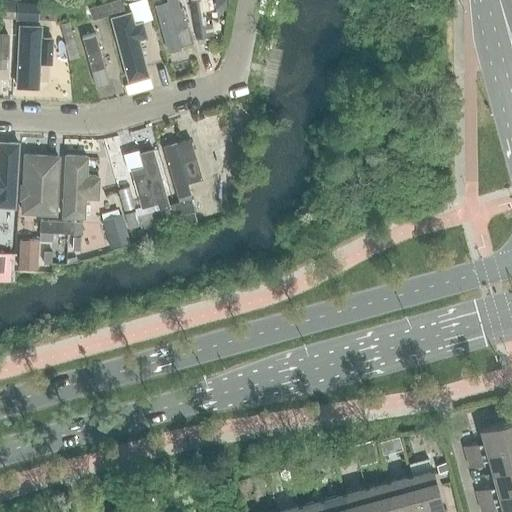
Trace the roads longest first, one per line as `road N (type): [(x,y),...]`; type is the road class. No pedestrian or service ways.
road 1 (primary): [(511,264),(0,405)]
road 2 (primary): [(0,453),(511,316)]
road 3 (residential): [(0,117),(109,117),(234,82),(248,0)]
road 4 (tertiary): [(480,0),(511,117)]
